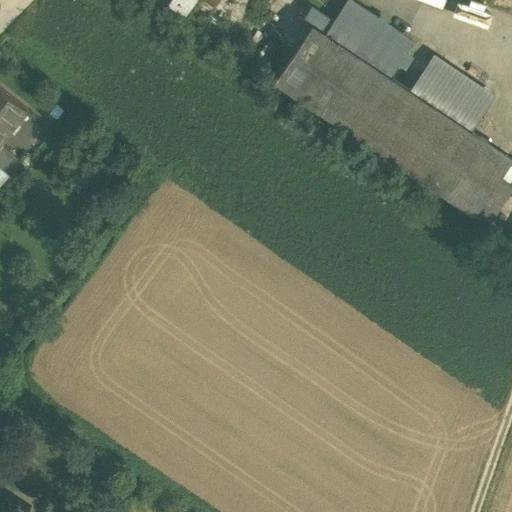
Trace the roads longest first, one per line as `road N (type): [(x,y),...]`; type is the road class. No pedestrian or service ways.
road 1 (track): [(511,102),(485,61),(376,0)]
road 2 (track): [(474,511),(511,397)]
